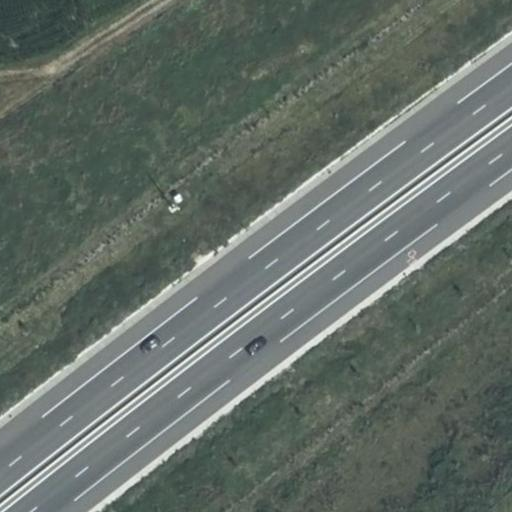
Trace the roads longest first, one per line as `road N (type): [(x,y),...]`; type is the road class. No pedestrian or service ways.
road 1 (motorway): [(511,79),(0,465)]
road 2 (motorway): [(24,511),(511,140)]
road 3 (track): [(162,0),(49,72),(0,76)]
